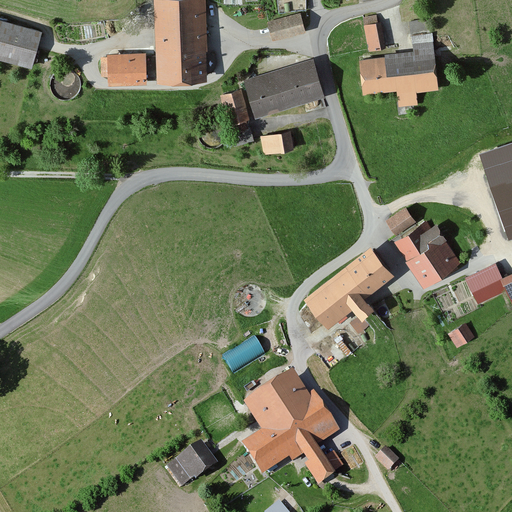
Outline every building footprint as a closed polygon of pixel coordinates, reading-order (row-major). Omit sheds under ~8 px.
[(154,0),(157,82),(207,80),(204,0),(154,0)] [(299,16),(269,23),(274,39),(303,31),(299,16)] [(0,59),(31,68),(41,31),(0,19),(0,59)] [(382,21),(363,24),(368,51),(386,48),(382,21)] [(385,57),(359,59),(362,93),(398,90),(399,106),(418,105),(417,91),(438,90),(434,42),(413,43),(414,51),(385,53),(385,57)] [(109,85),(147,85),(147,55),(108,55),(108,58),(101,58),(101,78),(109,78),(109,85)] [(313,58),(244,80),(256,118),(325,97),(313,58)] [(241,89),(221,95),(229,126),(231,125),(234,134),(249,129),(246,120),(249,119),(241,89)] [(261,135),(264,154),(295,148),(292,130),(261,135)] [(511,138),(479,149),(509,238),(511,237),(511,138)] [(406,261),(423,287),(461,262),(436,224),(430,229),(425,222),(418,226),(407,209),(387,222),(399,240),(394,243),(406,261)] [(371,245),(305,299),(328,328),(353,308),(362,319),(374,309),(365,298),(394,274),(371,245)] [(492,264),(465,278),(479,305),(506,291),(492,264)] [(511,273),(502,279),(511,300),(511,273)] [(465,323),(448,334),(457,349),(475,337),(465,323)] [(254,337),(225,355),(234,370),(263,353),(254,337)] [(291,464),(302,457),(308,465),(305,468),(318,487),(344,469),(333,454),(324,460),(316,448),(339,433),(313,394),(309,397),(293,373),(243,406),(262,434),(242,447),(262,478),(289,460),(291,464)] [(167,469),(182,489),(192,481),(194,484),(218,465),(200,443),(167,469)] [(375,460),(390,474),(401,463),(385,449),(375,460)] [(266,511),(286,511),(279,502),(266,511)]
